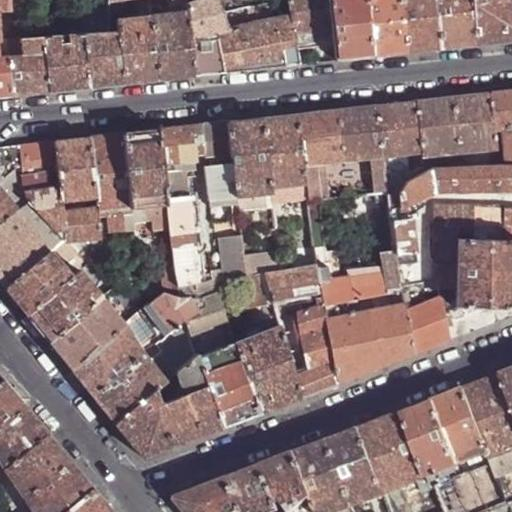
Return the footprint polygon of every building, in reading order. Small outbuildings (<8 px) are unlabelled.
[(9,0),(0,0),(0,11),(10,11),(9,0)] [(85,0),(85,24),(86,35),(108,34),(109,32),(109,2),(109,0),(85,0)] [(228,30),(219,0),(185,0),(189,13),(188,13),(194,76),(211,75),(229,73),(224,31),(228,30)] [(287,0),(290,17),(296,49),(313,47),(328,46),(334,45),(328,0),(287,0)] [(328,0),(334,45),(335,61),(354,59),(370,57),(364,0),(328,0)] [(399,0),(364,0),(370,57),(385,56),(405,53),(399,0)] [(434,0),(399,0),(405,53),(424,51),(440,50),(434,0)] [(434,0),(440,50),(459,48),(475,46),(470,0),(434,0)] [(511,0),(470,0),(475,46),(494,43),(511,41),(511,0)] [(15,11),(13,41),(19,40),(33,39),(32,10),(15,11)] [(188,13),(152,17),(158,81),(175,79),(194,76),(188,13)] [(152,17),(118,20),(118,31),(124,84),(141,83),(158,81),(152,17)] [(279,67),(298,65),(296,49),(290,17),(228,30),(224,31),(229,73),(245,71),(279,67)] [(63,26),(64,37),(68,37),(85,35),(86,35),(85,24),(63,26)] [(86,35),(85,35),(89,88),(107,86),(124,84),(118,31),(109,32),(108,34),(86,35)] [(60,37),(44,38),(49,93),(68,91),(89,88),(85,35),(68,37),(69,45),(61,46),(60,37)] [(20,57),(6,58),(10,97),(33,95),(49,93),(44,38),(33,39),(19,40),(20,57)] [(13,41),(4,42),(6,58),(20,57),(19,40),(13,41)] [(0,98),(10,97),(6,58),(0,58),(0,98)] [(504,165),(511,164),(511,91),(507,92),(489,94),(494,131),(500,131),(504,165)] [(422,159),(495,150),(494,131),(489,94),(444,99),(415,102),(421,153),(422,159)] [(382,157),(421,153),(415,102),(389,105),(376,107),(382,157)] [(314,165),(370,159),(374,195),(386,193),(385,184),(384,177),(382,157),(376,107),(326,112),(296,116),(304,185),(305,198),(307,202),(318,201),(314,165)] [(270,189),(304,185),(296,116),(274,118),(262,119),(270,189)] [(236,198),(270,193),(270,189),(262,119),(242,121),(227,123),(230,150),(231,158),(237,158),(238,163),(232,164),(236,198)] [(158,131),(162,165),(162,170),(169,229),(174,270),(177,289),(197,285),(194,247),(188,196),(187,196),(185,169),(174,170),(172,164),(195,161),(195,154),(230,150),(227,123),(210,125),(181,128),(158,131)] [(132,209),(144,207),(146,220),(152,220),(153,231),(169,229),(162,170),(156,171),(156,166),(162,165),(158,131),(140,133),(123,134),(132,209)] [(100,234),(135,230),(132,209),(123,134),(101,137),(89,138),(95,198),(97,209),(100,234)] [(61,202),(95,198),(89,138),(70,140),(54,142),(58,178),(59,188),(61,202)] [(23,182),(58,178),(54,142),(29,145),(18,146),(20,165),(17,166),(14,169),(22,187),(23,187),(23,182)] [(0,180),(14,169),(17,166),(20,165),(18,146),(0,147),(0,180)] [(229,198),(236,198),(232,164),(203,166),(207,201),(229,198)] [(435,193),(511,192),(511,164),(504,165),(497,165),(491,165),(435,167),(396,194),(398,209),(435,193)] [(0,180),(0,190),(17,211),(29,201),(28,200),(24,192),(22,187),(14,169),(0,180)] [(384,177),(385,184),(402,177),(402,174),(384,177)] [(271,202),(305,198),(304,185),(270,189),(270,193),(271,202)] [(64,239),(65,240),(62,212),(61,202),(59,188),(24,192),(28,200),(29,201),(64,239)] [(0,225),(17,211),(0,190),(0,225)] [(389,222),(386,194),(386,193),(374,195),(378,230),(381,254),(393,252),(389,222)] [(318,201),(328,283),(350,280),(351,280),(350,273),(349,268),(345,269),(346,276),(337,278),(331,235),(357,232),(362,271),(384,269),(381,254),(378,230),(374,195),(318,201)] [(230,209),(229,198),(207,201),(209,212),(230,209)] [(0,283),(4,289),(64,239),(29,201),(17,211),(0,225),(0,283)] [(314,266),(319,293),(321,304),(322,305),(372,297),(389,294),(384,269),(362,271),(350,273),(351,280),(350,280),(328,283),(318,201),(307,202),(312,253),(314,266)] [(511,208),(435,206),(432,265),(432,283),(436,282),(437,290),(439,298),(447,342),(455,339),(511,316),(511,208)] [(65,240),(100,238),(100,234),(97,209),(62,212),(65,240)] [(393,252),(395,267),(416,265),(410,220),(389,222),(393,252)] [(64,239),(4,289),(19,307),(26,315),(71,277),(64,268),(79,255),(65,240),(64,239)] [(211,282),(212,284),(226,281),(237,278),(245,277),(244,267),(240,241),(219,243),(223,273),(204,277),(205,284),(211,282)] [(197,285),(205,284),(204,277),(202,253),(196,252),(194,247),(197,285)] [(280,270),(314,266),(312,253),(278,256),(278,260),(280,270)] [(90,261),(104,273),(103,256),(90,261)] [(263,273),(280,270),(278,260),(244,267),(245,277),(263,273)] [(84,266),(112,288),(124,279),(104,273),(90,261),(84,266)] [(272,304),(319,293),(314,266),(280,270),(263,273),(272,304)] [(42,334),(48,342),(101,297),(78,270),(71,277),(26,315),(42,334)] [(179,300),(177,289),(174,270),(161,271),(164,293),(179,300)] [(256,319),(253,308),(272,304),(263,273),(245,277),(237,278),(241,290),(250,322),(256,319)] [(237,278),(226,281),(229,292),(241,290),(237,278)] [(194,334),(226,322),(212,284),(211,282),(205,284),(197,285),(177,289),(179,300),(182,323),(190,341),(196,338),(194,334)] [(421,293),(437,290),(436,282),(432,283),(419,285),(421,293)] [(170,332),(182,323),(179,300),(164,293),(161,292),(139,311),(159,334),(162,338),(170,332)] [(63,359),(70,369),(124,323),(101,297),(48,342),(63,359)] [(403,306),(357,313),(356,306),(373,302),(372,297),(322,305),(338,384),(356,377),(397,361),(413,355),(405,313),(403,306)] [(431,348),(447,342),(439,298),(405,313),(413,355),(431,348)] [(338,384),(322,305),(321,304),(300,312),(297,327),(307,373),(293,378),(299,398),(314,393),(338,384)] [(139,311),(124,323),(140,348),(142,347),(159,334),(139,311)] [(86,388),(92,395),(144,353),(140,348),(124,323),(70,369),(86,388)] [(170,332),(184,365),(196,356),(191,343),(190,341),(182,323),(170,332)] [(276,407),(299,398),(293,378),(278,326),(234,343),(261,413),(276,407)] [(242,420),(261,413),(234,343),(197,357),(226,427),(242,420)] [(107,414),(115,423),(151,393),(155,390),(165,381),(144,353),(92,395),(107,414)] [(158,404),(154,397),(158,395),(155,390),(151,393),(115,423),(131,443),(144,458),(226,427),(197,357),(196,356),(184,365),(176,371),(186,393),(158,404)] [(511,370),(510,372),(500,376),(511,407),(511,370)] [(474,385),(462,390),(490,461),(492,467),(507,506),(509,505),(511,503),(511,407),(500,376),(474,385)] [(13,396),(1,382),(0,382),(0,428),(24,409),(13,396)] [(432,401),(461,479),(483,470),(481,464),(490,461),(462,390),(444,397),(432,401)] [(401,413),(426,479),(430,490),(437,488),(461,479),(432,401),(413,409),(401,413)] [(0,428),(0,473),(46,436),(33,420),(24,409),(0,428)] [(375,423),(359,429),(385,495),(426,479),(401,413),(375,423)] [(335,439),(326,442),(352,507),(385,495),(359,429),(335,439)] [(4,479),(8,476),(23,500),(68,463),(55,447),(46,436),(0,473),(4,479)] [(294,454),(311,497),(316,511),(339,511),(352,507),(326,442),(302,451),(294,454)] [(284,506),(288,511),(291,511),(311,497),(294,454),(273,462),(262,466),(278,509),(284,506)] [(79,476),(68,463),(23,500),(30,511),(63,511),(90,490),(79,476)] [(229,479),(241,509),(242,511),(253,511),(255,511),(276,511),(279,511),(278,509),(262,466),(240,475),(229,479)] [(490,511),(507,506),(492,467),(483,470),(461,479),(437,488),(446,511),(490,511)] [(187,511),(236,511),(241,509),(229,479),(178,499),(177,500),(187,511)] [(108,511),(99,501),(90,490),(63,511),(108,511)]
